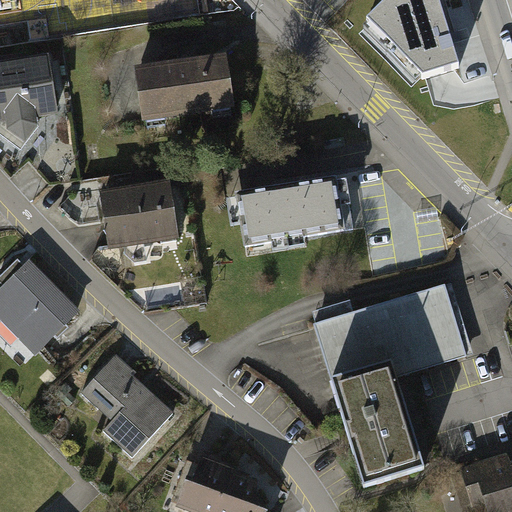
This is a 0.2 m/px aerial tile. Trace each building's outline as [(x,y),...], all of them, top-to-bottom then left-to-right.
[(28,0),(31,20),(122,9),(120,0),(28,0)] [(392,0),(366,24),(423,81),(460,71),(437,0),(392,0)] [(49,61),(0,68),(0,133),(22,150),(39,128),(36,117),(56,114),(49,61)] [(180,68),(141,74),(147,119),(234,106),(228,61),(194,66),(193,64),(180,66),(180,68)] [(277,193),(239,199),(247,246),(272,242),(271,237),(303,231),(303,237),(342,230),(339,210),(349,208),(345,182),(289,191),(290,192),(278,194),(277,193)] [(169,187),(103,197),(110,246),(124,244),(126,255),(135,263),(147,262),(144,241),(177,236),(169,187)] [(0,283),(5,288),(0,292),(0,312),(38,352),(54,337),(58,340),(69,329),(66,325),(76,315),(59,297),(58,298),(27,266),(16,277),(9,269),(0,278),(0,283)] [(316,326),(333,383),(391,365),(395,379),(466,357),(445,287),(316,326)] [(117,355),(82,394),(99,409),(106,402),(120,415),(104,432),(133,459),(170,418),(127,379),(134,371),(117,355)] [(391,365),(333,383),(365,488),(424,470),(395,379),(391,365)] [(72,390),(67,384),(57,394),(69,407),(76,400),(69,393),(72,390)] [(184,492),(179,505),(199,511),(218,511),(232,477),(233,477),(235,471),(212,463),(213,459),(205,456),(201,466),(187,461),(177,489),(184,492)] [(506,459),(465,472),(477,511),(511,511),(511,467),(509,468),(506,459)] [(256,486),(233,477),(232,477),(218,511),(270,511),(269,510),(267,511),(254,491),(256,486)]
